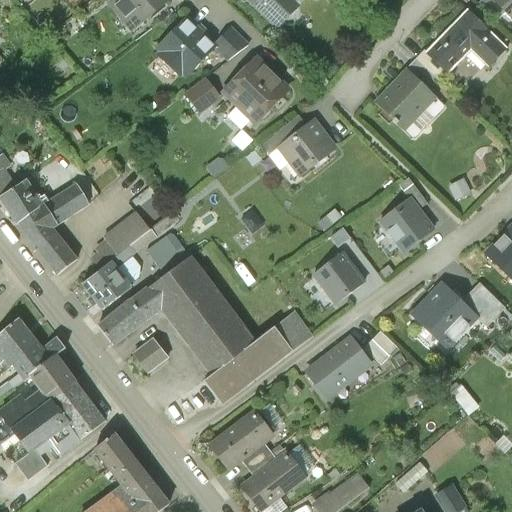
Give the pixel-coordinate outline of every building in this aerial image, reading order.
[(169,0),(110,0),(109,1),(133,30),(169,0)] [(298,0),(250,0),(276,24),(298,0)] [(424,52),(467,10),(457,0),(454,0),(413,41),(424,52)] [(511,0),(494,0),(511,17),(511,0)] [(507,48),(470,11),(429,52),(450,72),(472,49),(489,66),(507,48)] [(216,44),(188,17),(157,50),(188,79),(216,49),(218,46),(216,44)] [(69,34),(62,27),(54,34),(61,41),(69,34)] [(230,30),(216,44),(218,46),(216,49),(228,61),(229,62),(249,48),(230,30)] [(450,72),(429,52),(419,62),(438,79),(440,82),(450,72)] [(289,88),(257,58),(226,91),(257,121),(289,88)] [(419,62),(409,72),(428,90),(438,79),(419,62)] [(428,90),(409,72),(376,107),(404,132),(406,130),(415,138),(443,107),(433,98),(435,96),(428,90)] [(220,98),(207,80),(187,94),(200,112),(220,98)] [(280,147),(307,126),(299,117),(263,145),(270,154),(280,147)] [(336,148),(315,120),(307,126),(280,147),(301,175),(336,148)] [(0,158),(0,173),(5,170),(11,167),(3,156),(0,158)] [(219,160),(207,170),(215,180),(230,168),(224,161),(219,160)] [(0,194),(2,198),(17,188),(5,170),(0,173),(0,194)] [(408,199),(416,210),(426,204),(410,179),(400,186),(408,199)] [(20,225),(45,208),(28,181),(17,188),(2,198),(20,225)] [(464,182),(450,188),(456,201),(470,195),(464,182)] [(75,189),(49,206),(61,225),(88,208),(75,189)] [(416,210),(408,199),(378,222),(403,253),(432,231),(416,210)] [(61,225),(49,206),(45,208),(20,225),(38,249),(58,233),(55,229),(61,225)] [(169,214),(147,230),(155,240),(177,224),(169,214)] [(113,264),(151,236),(147,230),(136,216),(104,240),(107,243),(96,251),(99,255),(93,259),(103,272),(113,264)] [(511,227),(486,255),(511,280),(511,227)] [(331,239),(338,249),(351,239),(344,229),(331,239)] [(79,261),(58,233),(38,249),(59,276),(79,261)] [(113,264),(118,270),(156,242),(155,240),(151,236),(113,264)] [(365,284),(343,255),(314,277),(336,306),(365,284)] [(192,258),(147,292),(161,311),(213,378),(258,343),(192,259),(192,258)] [(118,270),(113,264),(103,272),(84,287),(92,297),(88,300),(93,306),(97,303),(103,311),(132,289),(118,270)] [(388,266),(379,272),(385,279),(393,273),(388,266)] [(463,305),(442,285),(412,317),(447,350),(477,318),(463,305)] [(480,287),(463,305),(477,318),(488,328),(505,310),(480,287)] [(161,311),(147,292),(98,329),(112,348),(161,311)] [(296,315),(277,329),(294,352),(313,338),(296,315)] [(0,337),(0,364),(5,361),(8,365),(12,362),(38,342),(21,320),(0,337)] [(205,383),(223,407),(294,352),(277,329),(258,343),(213,378),(205,383)] [(381,333),(373,341),(390,357),(399,350),(381,333)] [(43,349),(38,342),(12,362),(27,381),(34,376),(58,358),(65,352),(55,339),(43,349)] [(371,365),(351,339),(306,373),(326,400),(371,365)] [(373,341),(365,350),(381,366),(390,357),(373,341)] [(167,360),(154,344),(135,359),(148,375),(167,360)] [(401,356),(391,362),(395,370),(405,364),(401,356)] [(55,403),(78,385),(58,358),(34,376),(45,390),(55,403)] [(105,424),(78,385),(55,403),(69,424),(82,441),(105,424)] [(15,432),(55,403),(45,390),(27,403),(23,397),(1,414),(15,432)] [(48,439),(69,424),(55,403),(15,432),(31,453),(34,451),(48,439)] [(273,436),(255,411),(209,445),(228,470),(242,460),(264,443),(273,436)] [(0,444),(15,432),(1,414),(0,414),(0,444)] [(61,456),(82,441),(69,424),(48,439),(61,456)] [(94,455),(119,488),(122,491),(144,474),(116,438),(94,455)] [(264,443),(242,460),(254,476),(277,459),(264,443)] [(48,468),(34,451),(31,453),(16,465),(29,483),(48,468)] [(307,478),(287,452),(277,459),(254,476),(242,485),(261,511),(278,499),(307,478)] [(418,466),(397,487),(403,495),(426,475),(418,466)] [(158,511),(167,505),(144,474),(122,491),(119,488),(87,511),(158,511)] [(359,475),(314,504),(319,511),(337,511),(368,489),(359,475)] [(453,486),(436,496),(444,511),(458,511),(466,508),(453,486)] [(280,511),(285,509),(278,499),(261,511),(280,511)]
